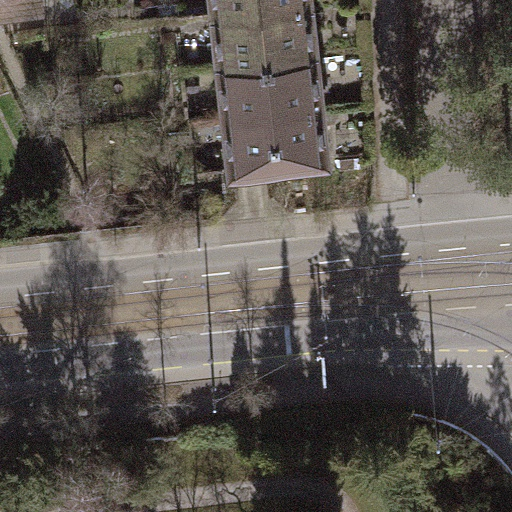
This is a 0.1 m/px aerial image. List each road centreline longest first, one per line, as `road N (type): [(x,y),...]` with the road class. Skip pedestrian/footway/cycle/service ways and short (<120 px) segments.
road 1 (secondary): [(0,327),(376,286)]
road 2 (residential): [(376,286),(511,405)]
road 3 (secondary): [(511,234),(446,251),(376,286)]
road 4 (secondary): [(376,286),(511,311)]
